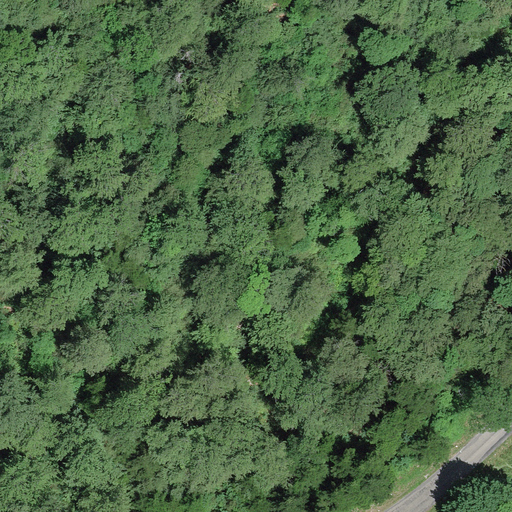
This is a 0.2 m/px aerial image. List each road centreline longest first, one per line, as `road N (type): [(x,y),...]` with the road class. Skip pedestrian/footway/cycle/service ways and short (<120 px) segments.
road 1 (track): [(511,24),(427,147),(217,511)]
road 2 (tertiary): [(511,416),(402,511)]
